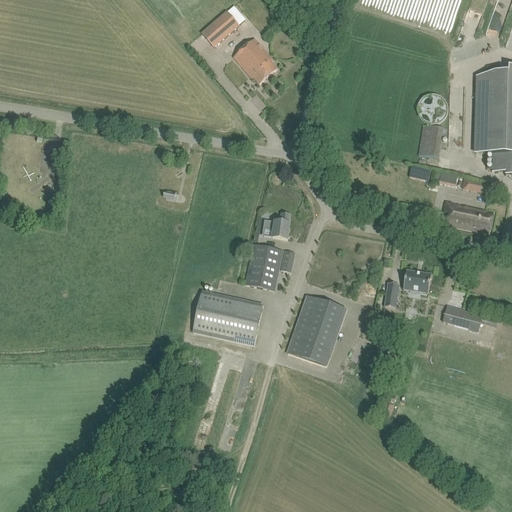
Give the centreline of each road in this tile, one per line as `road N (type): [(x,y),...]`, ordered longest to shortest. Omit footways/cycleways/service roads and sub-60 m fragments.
road 1 (track): [(224,511),(327,208)]
road 2 (unclassified): [(300,156),(0,106)]
road 3 (unclassified): [(511,252),(343,220),(322,201),(300,156)]
road 4 (unclassified): [(300,156),(340,0)]
